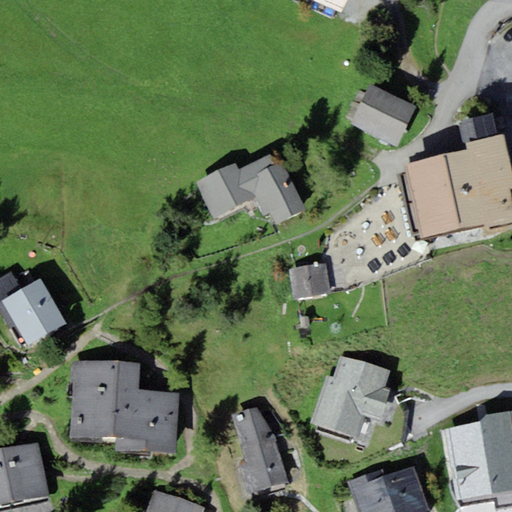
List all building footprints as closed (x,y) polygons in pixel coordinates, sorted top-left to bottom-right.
[(314,0),(342,12),(347,0),(314,0)] [(397,146),(416,106),(369,84),(350,124),(397,146)] [(461,121),(466,142),(498,135),(493,114),(461,121)] [(467,149),(405,163),(422,239),(484,224),(485,229),(511,223),(511,202),(509,189),(511,188),(511,173),(503,140),(502,134),(498,135),(466,142),(467,149)] [(236,162),(196,182),(213,218),(255,198),(263,215),(271,212),(276,223),(307,208),(278,149),(239,168),(236,162)] [(295,299),(330,293),(325,263),(289,270),(295,299)] [(0,301),(3,300),(23,288),(13,271),(0,278),(0,301)] [(28,344),(67,323),(42,278),(23,288),(3,300),(28,344)] [(389,394),(382,392),(388,370),(343,356),(336,378),(327,375),(312,423),(357,437),(363,417),(380,422),(389,394)] [(140,363),(72,360),(71,382),(74,382),(71,435),(117,437),(116,451),(177,453),(180,393),(139,392),(140,363)] [(273,433),(257,408),(232,414),(246,463),(239,465),(247,495),(289,483),(273,433)] [(511,484),(511,411),(483,416),(484,425),(445,432),(454,486),(493,480),(495,487),(511,484)] [(50,493),(37,440),(0,448),(0,455),(11,502),(50,493)] [(0,504),(11,502),(0,455),(0,504)] [(426,511),(429,510),(415,466),(385,476),(383,470),(349,481),(360,511),(426,511)] [(202,511),(205,506),(154,490),(146,511),(202,511)]
